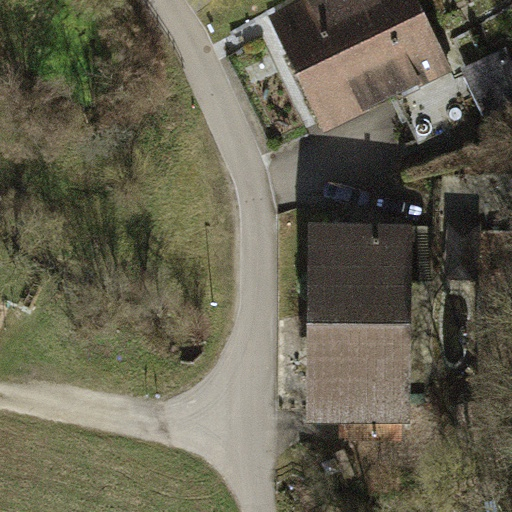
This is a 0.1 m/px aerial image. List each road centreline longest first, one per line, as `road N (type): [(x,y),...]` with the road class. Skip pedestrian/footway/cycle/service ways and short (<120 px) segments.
road 1 (residential): [(191,0),(238,67),(281,279),(258,466)]
road 2 (track): [(0,391),(258,466)]
